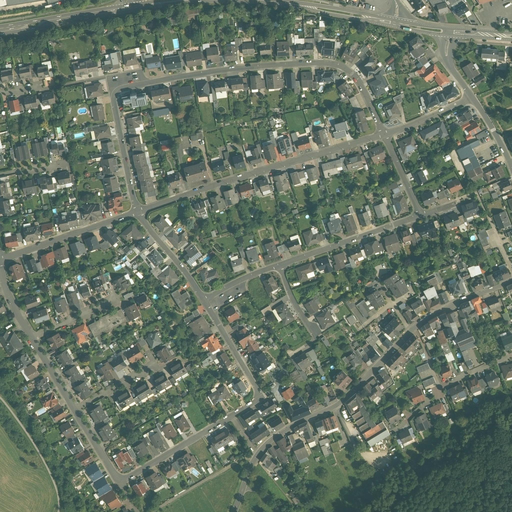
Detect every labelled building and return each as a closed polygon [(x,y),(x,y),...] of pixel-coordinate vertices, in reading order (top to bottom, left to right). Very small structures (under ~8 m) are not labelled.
[(412,0),(411,0),(409,0),(410,2),(417,11),(425,5),(420,0),(412,0)] [(440,4),(437,5),(439,14),(448,11),(446,3),(440,4)] [(469,10),(464,3),(459,6),(464,13),(469,10)] [(464,13),(459,6),(454,10),(459,17),(464,13)] [(419,37),(416,37),(409,42),(415,49),(415,50),(420,46),(423,44),(419,37)] [(323,41),(322,45),(322,54),(334,55),(335,42),(323,41)] [(288,42),(277,42),(278,56),(289,55),(288,43),(288,42)] [(253,43),(242,44),(242,48),(243,55),(254,53),(253,43)] [(304,44),(296,45),(296,55),(305,54),(304,44)] [(313,44),(304,44),(305,54),(313,54),(313,44)] [(270,45),(260,46),(261,55),(271,54),(270,46),(270,45)] [(235,46),(228,47),(228,51),(226,51),(227,61),(237,60),(236,49),(236,46),(235,46)] [(420,46),(415,50),(415,49),(412,52),(418,61),(424,57),(426,55),(420,46)] [(218,47),(206,49),(208,58),(204,59),(205,60),(211,59),(212,63),(220,62),(218,47)] [(357,53),(347,48),(342,57),(352,62),(357,53)] [(501,52),(498,52),(498,50),(482,49),(482,53),(481,58),(497,59),(497,60),(504,61),(505,53),(501,52)] [(117,52),(111,54),(112,59),(107,60),(108,65),(109,69),(111,69),(112,69),(113,69),(119,67),(117,58),(118,58),(117,52)] [(200,52),(186,54),(187,58),(188,65),(188,66),(202,64),(202,61),(200,53),(200,52)] [(361,58),(360,58),(363,62),(369,57),(365,53),(364,54),(361,58)] [(135,54),(124,56),(126,66),(137,64),(136,56),(135,54)] [(159,56),(147,59),(147,61),(148,69),(161,67),(160,64),(159,56)] [(180,56),(166,58),(167,64),(168,70),(182,68),(182,67),(180,60),(180,56)] [(363,62),(358,66),(367,77),(373,72),(374,72),(374,71),(369,65),(374,61),(370,56),(369,57),(363,62)] [(424,57),(418,61),(422,66),(423,66),(428,62),(424,57)] [(504,61),(497,60),(496,69),(505,70),(506,63),(504,63),(505,61),(504,61)] [(97,62),(87,64),(86,62),(79,63),(78,63),(79,66),(75,68),(76,73),(77,76),(89,73),(88,72),(98,70),(97,62)] [(478,74),(471,63),(463,68),(470,79),(478,74)] [(382,65),(374,71),(374,72),(373,72),(375,75),(380,71),(385,67),(382,65)] [(441,75),(434,65),(432,67),(427,71),(424,73),(425,75),(428,79),(434,75),(437,78),(441,75)] [(14,75),(12,68),(6,69),(9,81),(14,80),(15,80),(14,75)] [(9,81),(6,69),(0,71),(2,78),(3,82),(9,81)] [(324,71),(318,72),(319,77),(319,81),(319,82),(334,80),(333,73),(333,72),(324,73),(324,71)] [(312,72),(302,73),(302,86),(307,86),(308,87),(312,86),(313,86),(312,82),(312,72)] [(294,73),(286,74),(286,78),(287,78),(288,87),(295,87),(295,82),(294,81),(294,73)] [(443,73),(441,75),(437,78),(435,79),(438,83),(441,82),(448,80),(443,73)] [(279,75),(275,75),(275,74),(267,75),(268,89),(279,88),(278,86),(280,86),(280,80),(279,75)] [(261,75),(251,76),(252,89),(262,88),(262,82),(262,80),(261,75)] [(340,77),(336,84),(338,87),(344,82),(341,77),(340,77)] [(378,80),(370,83),(376,95),(386,91),(384,88),(387,86),(383,77),(378,80)] [(482,77),(474,81),(477,85),(484,80),(482,77)] [(232,80),(231,80),(232,85),(233,91),(244,89),(242,78),(232,80)] [(225,81),(215,83),(215,84),(216,93),(226,91),(225,81)] [(344,82),(338,87),(345,97),(353,91),(346,81),(344,82)] [(207,82),(197,83),(200,97),(209,95),(209,94),(207,82)] [(101,83),(95,84),(95,86),(87,87),(89,98),(97,96),(103,95),(101,83)] [(446,92),(442,94),(445,100),(458,94),(457,90),(452,85),(451,85),(444,88),(446,92)] [(191,86),(179,88),(178,86),(175,87),(176,96),(180,95),(181,100),(194,98),(191,86)] [(169,88),(152,91),(153,101),(171,97),(169,88)] [(136,92),(130,93),(131,96),(122,97),(124,109),(137,107),(137,104),(140,104),(140,106),(148,104),(145,93),(137,94),(136,92)] [(48,94),(42,95),(43,103),(44,106),(50,105),(50,104),(48,94)] [(401,94),(393,98),(395,103),(396,104),(402,102),(401,94)] [(437,96),(431,99),(429,94),(423,96),(425,101),(424,102),(427,108),(439,103),(437,96)] [(36,99),(36,96),(30,97),(32,108),(38,107),(38,105),(36,99)] [(354,96),(349,99),(354,110),(360,107),(354,96)] [(30,97),(24,98),(26,109),(32,108),(30,97)] [(18,100),(14,101),(10,101),(12,112),(19,110),(20,110),(19,105),(18,100)] [(395,103),(384,108),(389,120),(401,114),(396,104),(395,103)] [(97,105),(94,106),(96,116),(94,116),(95,120),(105,118),(102,104),(97,105)] [(169,108),(152,111),(153,117),(170,114),(169,108)] [(355,112),(354,113),(360,132),(369,129),(363,110),(362,111),(355,112)] [(468,110),(459,115),(462,121),(462,122),(467,119),(472,116),(468,110)] [(141,116),(127,119),(130,129),(136,128),(140,127),(139,123),(143,122),(141,116)] [(345,122),(336,125),(338,132),(334,133),(336,139),(346,136),(344,130),(347,129),(345,122)] [(435,126),(424,131),(427,137),(438,132),(440,135),(443,134),(444,137),(449,134),(445,127),(444,128),(441,122),(435,125),(435,126)] [(461,126),(463,131),(467,128),(467,127),(470,125),(468,122),(461,126)] [(470,125),(467,127),(467,128),(471,134),(471,135),(480,130),(476,122),(470,125)] [(100,128),(96,129),(96,130),(98,138),(111,136),(110,128),(107,128),(107,126),(100,128)] [(314,132),(313,132),(315,137),(317,145),(327,142),(324,129),(314,132)] [(138,136),(130,138),(132,146),(136,145),(140,144),(142,144),(140,136),(138,136)] [(412,136),(399,142),(404,154),(403,152),(408,150),(407,148),(411,146),(413,150),(418,148),(412,136)] [(289,138),(285,140),(284,139),(278,141),(279,145),(282,155),(293,152),(291,147),(289,138)] [(297,141),(296,141),(297,144),(299,150),(311,147),(308,138),(297,141)] [(478,140),(470,144),(472,148),(480,145),(478,140)] [(46,146),(45,142),(39,143),(42,155),(47,154),(46,146)] [(113,142),(103,144),(105,154),(115,152),(113,142)] [(33,144),(34,148),(36,157),(42,155),(39,143),(33,144)] [(274,147),(273,144),(263,147),(265,152),(267,159),(267,160),(276,157),(274,147)] [(470,144),(457,150),(462,160),(475,154),(472,148),(470,144)] [(27,145),(21,146),(24,159),(30,158),(28,149),(27,145)] [(381,145),(369,151),(369,152),(371,156),(374,163),(386,158),(384,154),(385,154),(381,145)] [(16,147),(16,152),(18,160),(24,159),(21,146),(16,147)] [(257,148),(251,150),(253,156),(250,157),(251,163),(252,164),(261,161),(259,154),(258,148),(257,148)] [(137,154),(134,155),(135,161),(146,159),(145,152),(143,153),(137,154)] [(360,154),(345,159),(349,171),(363,166),(360,154)] [(475,154),(462,160),(463,162),(466,169),(467,172),(480,166),(475,154)] [(242,155),(233,157),(236,169),(246,166),(242,155)] [(345,157),(340,158),(341,160),(342,166),(344,172),(349,171),(345,159),(345,157)] [(116,158),(102,160),(103,166),(105,166),(106,171),(106,172),(112,170),(118,169),(116,158)] [(146,159),(135,161),(136,167),(137,167),(148,165),(146,159)] [(222,160),(212,163),(214,172),(225,169),(222,160)] [(334,162),(322,165),(325,177),(330,175),(330,177),(331,176),(331,175),(337,173),(336,168),(334,162)] [(205,163),(195,165),(199,180),(210,177),(205,163)] [(148,165),(137,167),(139,174),(150,171),(148,165)] [(195,165),(184,169),(188,183),(199,180),(195,165)] [(500,165),(496,167),(496,166),(491,167),(493,171),(495,176),(496,178),(504,174),(500,165)] [(480,166),(467,172),(472,182),(484,176),(485,176),(483,172),(480,166)] [(316,167),(307,170),(310,181),(319,179),(316,167)] [(491,167),(483,172),(485,176),(484,176),(488,183),(496,178),(495,176),(490,178),(488,174),(493,171),(491,167)] [(150,171),(139,174),(140,180),(141,180),(151,177),(150,171)] [(297,171),(290,173),(294,185),(301,183),(299,179),(298,173),(297,171)] [(414,174),(418,184),(426,181),(422,171),(414,174)] [(179,174),(178,173),(168,175),(172,187),(182,184),(181,179),(179,174)] [(284,174),(274,177),(278,190),(288,187),(286,179),(284,174)] [(113,177),(105,179),(105,183),(105,184),(106,184),(107,192),(109,191),(119,189),(116,176),(113,177)] [(48,188),(46,179),(46,177),(40,178),(41,184),(42,189),(48,188)] [(151,177),(141,180),(142,186),(153,183),(152,177),(151,177)] [(53,183),(52,178),(46,179),(48,188),(48,190),(54,189),(53,183)] [(35,186),(34,179),(28,181),(31,193),(36,192),(36,191),(35,186)] [(265,180),(264,179),(263,180),(259,181),(261,186),(262,191),(270,189),(269,186),(267,179),(265,180)] [(458,179),(453,181),(453,183),(450,184),(452,188),(450,189),(452,192),(462,188),(458,179)] [(28,181),(22,182),(24,189),(25,194),(31,193),(28,181)] [(401,192),(396,181),(387,185),(389,189),(392,188),(395,194),(401,192)] [(508,181),(501,184),(503,189),(504,190),(503,190),(503,191),(509,189),(511,188),(508,181)] [(153,183),(142,186),(143,192),(144,192),(147,192),(150,191),(153,190),(155,190),(153,183)] [(248,187),(245,186),(240,187),(240,188),(242,194),(242,195),(242,196),(245,195),(245,196),(249,195),(249,194),(252,193),(253,193),(252,190),(251,185),(248,186),(248,187)] [(233,189),(225,192),(227,199),(228,204),(235,202),(236,201),(234,194),(235,194),(233,189)] [(443,191),(437,194),(440,200),(446,197),(443,191)] [(121,193),(115,194),(115,197),(111,198),(108,199),(110,206),(111,206),(112,211),(123,208),(122,203),(120,203),(119,199),(122,198),(121,193)] [(432,193),(428,194),(428,193),(422,196),(422,195),(421,195),(426,205),(426,204),(428,202),(429,203),(435,200),(433,197),(434,197),(432,193)] [(219,196),(217,196),(211,198),(215,209),(216,209),(217,209),(218,208),(220,207),(221,209),(223,208),(221,201),(221,199),(219,196)] [(402,196),(394,199),(399,214),(409,210),(403,196),(402,196)] [(204,201),(201,202),(201,201),(197,203),(198,204),(195,205),(194,205),(196,210),(197,210),(199,214),(201,213),(202,215),(207,214),(205,207),(207,207),(205,201),(204,201)] [(475,201),(471,203),(470,204),(469,205),(473,215),(479,213),(475,201)] [(384,203),(374,207),(378,218),(388,214),(385,205),(384,203)] [(471,203),(462,206),(465,214),(466,217),(467,220),(474,218),(473,215),(469,205),(470,204),(471,203)] [(96,206),(91,206),(91,205),(86,206),(84,210),(84,211),(86,218),(87,220),(91,219),(91,220),(95,219),(94,218),(96,218),(98,216),(97,215),(101,214),(100,206),(96,207),(96,206)] [(10,206),(0,207),(0,210),(1,214),(6,213),(11,212),(10,206)] [(367,212),(358,215),(362,227),(371,224),(367,212)] [(505,218),(503,213),(501,214),(500,213),(495,216),(497,221),(498,221),(500,228),(509,224),(507,217),(505,218)] [(76,214),(67,216),(69,227),(78,225),(76,214)] [(449,216),(444,217),(447,227),(454,225),(454,224),(460,222),(458,218),(457,217),(456,214),(449,216)] [(67,216),(58,217),(58,218),(59,221),(58,222),(58,226),(60,226),(61,230),(70,228),(69,227),(67,216)] [(352,216),(343,219),(344,223),(345,223),(348,232),(356,229),(352,216)] [(170,226),(161,217),(155,223),(163,232),(170,226)] [(331,222),(326,223),(330,234),(340,230),(338,223),(337,220),(336,220),(331,222)] [(428,225),(423,227),(422,225),(418,227),(420,231),(422,238),(422,236),(428,233),(428,232),(430,231),(432,238),(438,236),(435,229),(436,229),(433,221),(428,223),(428,225)] [(42,226),(43,232),(44,235),(54,233),(52,224),(42,226)] [(143,236),(133,225),(121,235),(126,240),(132,236),(137,242),(143,236)] [(170,226),(163,232),(165,234),(173,228),(171,225),(170,226)] [(34,226),(24,228),(26,236),(27,241),(38,239),(37,233),(37,231),(35,231),(34,226)] [(173,228),(165,234),(167,237),(173,232),(173,228)] [(408,230),(401,232),(404,242),(411,240),(410,236),(408,230)] [(486,230),(479,234),(482,239),(486,237),(489,236),(486,230)] [(111,232),(110,231),(109,231),(107,233),(106,233),(104,235),(108,239),(112,244),(114,242),(115,242),(118,240),(116,238),(111,232)] [(317,234),(311,236),(310,231),(304,233),(308,246),(320,242),(320,241),(317,235),(317,234)] [(420,231),(414,233),(414,234),(416,240),(422,238),(420,231)] [(181,240),(173,232),(167,237),(178,249),(187,241),(184,237),(181,240)] [(395,235),(390,237),(390,236),(385,238),(387,245),(385,246),(388,254),(400,249),(395,235)] [(16,236),(5,238),(7,247),(18,245),(16,236)] [(96,236),(87,239),(86,241),(89,248),(90,249),(95,247),(96,248),(99,247),(96,236)] [(482,239),(480,240),(482,246),(488,244),(486,237),(482,239)] [(138,245),(136,246),(141,251),(145,247),(149,245),(148,243),(148,242),(147,241),(145,241),(144,239),(138,245)] [(298,239),(287,243),(290,251),(301,248),(298,239)] [(377,240),(371,242),(375,253),(381,250),(377,240)] [(78,242),(71,245),(75,255),(77,254),(79,256),(81,253),(83,252),(81,245),(80,243),(78,242)] [(106,242),(100,244),(102,250),(110,247),(106,242)] [(278,256),(273,242),(265,245),(268,254),(264,256),(266,260),(278,256)] [(371,242),(365,245),(366,248),(369,255),(375,253),(371,242)] [(65,247),(58,249),(58,250),(59,250),(61,258),(61,259),(68,257),(65,247)] [(145,247),(141,251),(139,253),(140,256),(143,254),(147,250),(145,247)] [(359,247),(349,250),(351,256),(352,260),(353,260),(358,258),(363,256),(359,247)] [(191,252),(185,257),(190,264),(195,260),(201,255),(196,248),(191,252)] [(147,250),(143,254),(146,258),(148,257),(152,253),(151,253),(148,249),(147,250)] [(254,249),(246,252),(251,264),(260,261),(257,254),(256,249),(254,249)] [(164,260),(155,250),(151,253),(152,253),(148,257),(156,266),(158,265),(164,260)] [(50,253),(42,256),(43,259),(46,266),(54,263),(52,258),(50,253)] [(343,253),(334,256),(338,269),(345,267),(342,258),(345,257),(343,253)] [(353,261),(353,260),(352,260),(351,256),(348,257),(350,263),(352,269),(357,268),(354,261),(353,261)] [(328,258),(317,262),(319,268),(319,269),(320,270),(325,268),(326,270),(325,270),(326,273),(333,271),(328,258)] [(34,259),(27,261),(30,272),(37,269),(38,269),(36,264),(34,259)] [(241,259),(231,262),(235,272),(244,269),(241,259)] [(464,260),(459,262),(459,261),(456,262),(459,269),(467,266),(464,260)] [(310,264),(296,269),(300,281),(307,279),(306,279),(305,274),(313,271),(310,264)] [(479,266),(468,270),(469,271),(471,277),(484,272),(481,264),(478,265),(479,266)] [(17,265),(10,267),(11,271),(10,272),(11,274),(13,275),(15,279),(21,277),(21,276),(18,266),(17,265)] [(155,266),(153,268),(154,268),(151,271),(153,273),(159,268),(159,267),(158,267),(159,266),(158,265),(156,266),(156,267),(155,266)] [(507,267),(500,270),(503,278),(510,276),(507,267)] [(159,268),(153,273),(155,276),(162,271),(159,268)] [(170,268),(159,277),(165,283),(168,281),(171,285),(179,279),(170,268)] [(208,274),(207,269),(204,270),(200,271),(200,272),(204,283),(219,278),(217,271),(208,274)] [(500,270),(493,273),(494,273),(496,281),(503,278),(500,270)] [(469,271),(461,274),(464,280),(471,277),(469,271)] [(400,280),(396,273),(384,281),(388,287),(390,286),(397,297),(408,291),(406,288),(406,287),(401,279),(400,280)] [(494,273),(487,276),(488,278),(487,279),(488,281),(489,280),(491,286),(497,283),(496,281),(494,273)] [(117,279),(115,280),(114,281),(114,280),(113,281),(112,282),(113,283),(113,284),(115,287),(117,286),(127,281),(124,276),(118,279),(117,279)] [(435,276),(427,280),(430,287),(436,284),(439,283),(436,278),(435,276)] [(272,277),(265,281),(268,287),(270,291),(271,291),(274,290),(273,288),(277,286),(272,277)] [(474,281),(473,281),(476,289),(483,286),(484,286),(483,284),(480,278),(474,281)] [(101,279),(94,282),(98,292),(105,290),(103,284),(101,279)] [(127,281),(117,286),(118,289),(118,290),(119,291),(120,291),(121,291),(121,290),(122,289),(123,290),(125,289),(125,288),(131,285),(129,280),(127,281)] [(460,291),(461,293),(465,291),(461,283),(460,280),(457,282),(460,291)] [(168,281),(165,283),(165,284),(163,286),(166,290),(171,285),(168,281)] [(457,282),(449,285),(453,294),(460,291),(457,282)] [(376,291),(371,283),(367,286),(372,294),(376,291)] [(88,286),(81,288),(82,291),(84,298),(91,295),(88,286)] [(434,286),(430,288),(423,291),(426,295),(428,299),(429,298),(429,299),(433,297),(437,295),(436,291),(434,286)] [(372,294),(368,296),(370,301),(375,308),(384,302),(377,290),(376,291),(372,294)] [(75,292),(71,293),(70,293),(68,293),(68,294),(67,294),(71,305),(79,302),(76,294),(75,292)] [(182,296),(180,293),(178,293),(173,296),(180,307),(185,304),(187,308),(194,303),(187,292),(182,296)] [(441,304),(449,301),(445,292),(439,294),(437,295),(439,299),(441,304)] [(145,296),(137,300),(142,308),(150,304),(145,296)] [(479,296),(472,300),(476,309),(477,312),(481,311),(479,304),(478,303),(481,301),(479,296)] [(27,300),(26,301),(28,308),(38,304),(36,297),(33,298),(27,300)] [(497,297),(487,300),(488,301),(490,308),(491,309),(500,305),(497,297)] [(428,299),(423,302),(429,312),(435,308),(434,308),(432,304),(429,299),(429,298),(428,299)] [(63,299),(55,302),(59,312),(66,310),(65,305),(63,299)] [(312,300),(305,305),(311,314),(320,308),(315,300),(314,299),(312,300)] [(421,300),(411,305),(416,313),(416,314),(420,312),(420,310),(425,308),(423,302),(421,300)] [(350,303),(348,301),(346,303),(351,310),(356,306),(352,301),(350,303)] [(370,301),(366,303),(370,310),(375,308),(370,301)] [(466,302),(460,305),(461,305),(460,305),(462,309),(463,312),(468,310),(471,308),(468,301),(467,301),(466,302)] [(362,304),(360,302),(356,306),(365,319),(369,315),(368,313),(362,304)] [(365,302),(362,304),(368,313),(371,311),(370,310),(366,303),(365,302)] [(284,303),(275,309),(285,324),(294,318),(288,309),(288,310),(284,303)] [(135,304),(125,309),(128,316),(130,320),(131,320),(141,315),(135,304)] [(269,305),(261,311),(264,316),(273,311),(269,305)] [(46,308),(42,310),(43,314),(41,314),(42,317),(44,316),(46,320),(50,319),(46,308)] [(239,317),(233,308),(225,313),(231,322),(239,317)] [(109,314),(102,318),(102,319),(95,323),(97,325),(101,334),(127,321),(125,317),(121,309),(110,315),(109,314)] [(197,309),(192,312),(195,317),(200,314),(197,309)] [(462,309),(457,310),(461,320),(465,318),(466,318),(464,315),(463,312),(462,309)] [(470,312),(464,315),(466,318),(471,316),(471,317),(475,316),(477,315),(478,314),(477,312),(476,309),(470,312)] [(42,310),(33,313),(37,323),(46,320),(44,316),(42,317),(41,314),(43,314),(42,310)] [(324,313),(317,317),(324,329),(333,323),(329,317),(331,316),(328,312),(327,310),(324,313)] [(412,316),(408,311),(403,313),(410,324),(415,321),(414,321),(418,318),(416,314),(416,313),(412,316)] [(454,312),(447,315),(450,322),(453,321),(457,320),(454,312)] [(507,312),(502,314),(505,322),(510,320),(507,312)] [(445,313),(440,315),(443,323),(445,322),(448,320),(445,313)] [(352,316),(347,319),(351,326),(353,324),(354,323),(354,322),(356,321),(352,316)] [(195,321),(194,322),(194,321),(193,322),(190,324),(198,336),(201,334),(201,335),(206,332),(210,329),(202,317),(195,321)] [(437,317),(428,322),(429,323),(432,328),(436,326),(440,324),(437,317)] [(395,318),(383,330),(386,333),(392,338),(393,339),(399,333),(398,331),(403,326),(395,318)] [(471,331),(465,318),(461,320),(465,329),(458,332),(453,321),(450,322),(456,337),(471,331)] [(95,323),(89,326),(95,337),(101,334),(97,325),(95,323)] [(432,328),(429,323),(424,326),(421,328),(426,336),(434,333),(434,331),(432,328)] [(85,324),(72,330),(78,343),(85,339),(83,335),(88,333),(89,332),(86,327),(85,324)] [(95,337),(89,326),(86,327),(89,332),(88,333),(91,339),(95,337)] [(447,327),(443,330),(446,338),(454,334),(451,326),(447,327)] [(246,330),(245,331),(244,329),(239,332),(238,333),(239,335),(238,336),(241,340),(250,335),(250,334),(249,331),(246,330)] [(6,331),(0,334),(0,338),(2,342),(5,340),(5,339),(9,337),(6,331)] [(471,331),(456,337),(459,346),(464,344),(470,342),(475,340),(471,331)] [(18,340),(15,333),(14,334),(12,334),(12,335),(9,337),(5,339),(5,340),(7,343),(6,344),(6,346),(8,349),(9,350),(11,353),(15,351),(17,351),(19,350),(19,348),(22,346),(20,342),(19,342),(18,341),(18,340)] [(54,335),(53,335),(52,335),(51,337),(50,337),(47,339),(50,344),(61,339),(58,333),(54,335)] [(156,333),(153,335),(152,334),(150,334),(149,335),(149,336),(149,337),(147,339),(152,348),(155,346),(158,344),(161,342),(156,333)] [(440,334),(437,335),(440,344),(447,342),(443,333),(440,334)] [(209,337),(201,342),(204,347),(207,345),(211,352),(217,349),(221,347),(221,346),(214,334),(209,337)] [(250,335),(241,340),(240,341),(242,345),(244,345),(245,347),(246,346),(246,347),(248,348),(248,349),(248,350),(253,346),(255,349),(259,347),(259,346),(256,341),(253,343),(251,343),(251,342),(250,340),(251,340),(251,338),(250,335)] [(384,335),(379,339),(388,349),(393,344),(389,340),(384,335)] [(414,335),(408,341),(414,347),(420,341),(418,339),(419,338),(417,336),(416,337),(414,335)] [(141,346),(147,343),(143,336),(137,339),(141,346)] [(370,336),(366,339),(367,341),(369,344),(372,347),(376,343),(376,342),(371,337),(370,336)] [(511,347),(507,336),(502,338),(503,341),(506,349),(507,350),(511,347)] [(324,337),(321,338),(326,347),(329,345),(324,337)] [(61,339),(50,344),(53,349),(57,347),(58,348),(59,347),(60,346),(64,344),(61,339)] [(414,347),(408,341),(402,347),(408,353),(414,347)] [(451,353),(447,342),(440,344),(448,362),(454,359),(451,352),(451,353)] [(354,352),(350,345),(345,349),(350,355),(353,353),(354,352)] [(140,350),(137,346),(136,347),(132,350),(138,359),(143,356),(140,350)] [(162,349),(156,352),(159,357),(169,351),(166,347),(162,349)] [(372,347),(367,351),(365,353),(373,363),(380,356),(372,347)] [(313,349),(307,352),(312,359),(313,361),(318,359),(313,349)] [(466,350),(461,351),(465,361),(471,359),(467,349),(466,350)] [(57,356),(56,356),(59,361),(69,355),(66,350),(65,351),(57,356)] [(138,359),(132,350),(127,353),(132,362),(138,359)] [(405,357),(398,350),(392,357),(399,363),(405,357)] [(122,351),(118,354),(120,357),(121,356),(124,361),(127,359),(122,351)] [(169,351),(159,357),(162,362),(168,358),(172,356),(171,356),(169,351)] [(443,352),(434,356),(436,360),(445,356),(443,352)] [(31,361),(26,353),(15,360),(17,363),(17,364),(19,368),(25,365),(31,361)] [(232,364),(225,353),(222,354),(217,357),(218,358),(224,368),(232,364)] [(252,360),(251,360),(257,370),(260,368),(261,369),(265,366),(266,367),(270,365),(263,353),(257,357),(252,360)] [(305,353),(296,359),(298,363),(300,366),(301,366),(309,361),(305,353)] [(353,353),(350,355),(346,358),(344,359),(347,363),(350,361),(354,367),(358,365),(359,366),(362,364),(361,362),(357,357),(359,356),(357,354),(356,355),(354,356),(353,353)] [(373,363),(366,353),(363,355),(366,359),(365,360),(369,366),(373,363)] [(69,355),(59,361),(62,366),(67,363),(72,360),(69,355)] [(124,361),(121,356),(120,357),(117,359),(122,368),(127,365),(124,361)] [(399,363),(392,357),(386,363),(393,369),(399,363)] [(122,368),(117,359),(114,361),(112,362),(118,371),(122,368)] [(109,362),(103,365),(104,367),(105,366),(108,370),(112,368),(110,363),(109,362)] [(181,362),(180,363),(175,366),(181,375),(184,374),(184,372),(186,371),(185,368),(181,362)] [(300,366),(298,363),(294,365),(297,369),(301,375),(305,373),(301,366),(300,366)] [(428,363),(416,368),(419,373),(430,369),(428,363)] [(511,363),(506,365),(505,365),(501,366),(502,370),(503,370),(503,372),(505,376),(511,374),(511,363)] [(448,364),(445,366),(444,366),(441,367),(440,368),(444,378),(452,374),(448,364)] [(72,367),(65,371),(69,377),(78,371),(76,367),(75,365),(72,367)] [(105,366),(104,367),(99,369),(101,374),(100,374),(102,377),(103,377),(105,381),(108,379),(109,379),(111,378),(109,373),(108,370),(105,366)] [(175,366),(170,368),(171,369),(170,370),(174,377),(175,378),(177,376),(179,377),(181,375),(175,366)] [(39,374),(34,367),(33,368),(26,372),(27,372),(31,379),(39,374)] [(297,369),(290,374),(295,383),(304,380),(301,375),(297,369)] [(78,371),(69,377),(72,382),(78,378),(82,376),(81,375),(78,371)] [(339,375),(338,374),(336,376),(338,377),(334,380),(343,388),(351,379),(342,371),(339,375)] [(389,378),(383,371),(377,376),(382,383),(389,378)] [(494,372),(489,374),(488,373),(486,377),(489,384),(493,385),(498,383),(499,380),(499,379),(499,378),(498,377),(496,376),(494,372)] [(165,375),(164,375),(159,378),(165,387),(168,386),(168,384),(170,383),(169,380),(166,375),(165,375)] [(434,377),(422,382),(425,387),(436,383),(434,377)] [(486,377),(481,379),(484,386),(489,384),(486,377)] [(159,378),(154,381),(155,381),(153,382),(157,387),(158,390),(161,388),(162,389),(165,387),(159,378)] [(389,378),(382,383),(379,386),(381,391),(382,392),(382,393),(392,385),(389,380),(390,379),(389,378)] [(476,378),(468,381),(469,385),(468,386),(469,388),(471,389),(472,392),(480,389),(477,381),(476,378)] [(48,386),(44,379),(40,381),(35,384),(40,392),(48,386)] [(234,385),(239,393),(240,392),(245,389),(246,389),(242,381),(235,385),(234,385)] [(81,384),(75,387),(78,393),(88,387),(86,383),(85,382),(81,384)] [(147,383),(146,384),(146,383),(141,386),(147,396),(150,394),(150,393),(152,391),(152,390),(147,383)] [(367,383),(362,388),(367,394),(372,389),(367,383)] [(460,384),(449,389),(454,400),(465,395),(463,390),(460,384)] [(336,396),(331,385),(327,388),(332,398),(336,396)] [(147,396),(141,386),(136,389),(136,390),(135,390),(139,396),(140,398),(143,397),(144,397),(147,396)] [(225,386),(213,393),(215,394),(214,394),(217,397),(215,398),(218,402),(225,398),(226,399),(231,396),(225,386)] [(88,387),(78,393),(82,398),(85,396),(86,396),(87,396),(88,395),(91,393),(91,394),(94,392),(93,390),(90,391),(88,387)] [(289,387),(282,392),(286,399),(292,395),(294,394),(289,387)] [(380,392),(375,387),(372,389),(367,394),(368,395),(371,400),(372,399),(377,395),(380,393),(380,392)] [(417,387),(406,392),(408,397),(412,396),(411,393),(418,390),(417,387)] [(418,390),(411,393),(412,396),(415,403),(424,399),(424,398),(424,397),(422,396),(421,392),(420,389),(418,390)] [(134,399),(129,391),(128,392),(128,391),(122,394),(128,404),(131,402),(131,401),(134,399)] [(294,394),(292,395),(295,401),(299,398),(303,404),(305,407),(308,406),(298,392),(294,394)] [(213,393),(212,393),(213,394),(209,396),(214,404),(218,402),(215,398),(217,397),(214,394),(213,393)] [(365,406),(357,393),(348,400),(350,405),(355,402),(360,409),(365,406)] [(57,403),(52,394),(45,398),(44,398),(42,399),(42,401),(43,402),(44,402),(46,406),(51,403),(52,406),(57,403)] [(122,394),(117,397),(118,398),(117,398),(120,404),(122,407),(124,405),(126,406),(128,404),(122,394)] [(326,394),(320,397),(325,406),(334,402),(332,398),(329,399),(326,394)] [(314,397),(306,402),(311,410),(319,405),(314,397)] [(272,399),(269,401),(266,403),(271,410),(277,407),(272,399)] [(348,400),(345,403),(352,415),(356,413),(350,405),(348,400)] [(271,410),(266,403),(261,405),(260,406),(263,412),(265,414),(271,410)] [(441,403),(430,408),(434,417),(445,412),(445,411),(442,405),(441,403)] [(294,412),(290,404),(284,407),(291,421),(296,419),(295,418),(297,417),(294,412)] [(54,408),(51,410),(53,413),(62,408),(60,405),(54,408)] [(95,408),(90,411),(91,412),(90,412),(93,417),(103,412),(101,409),(100,408),(98,406),(95,408)] [(301,409),(294,412),(297,417),(295,418),(296,419),(311,413),(308,406),(305,407),(301,409)] [(352,415),(370,446),(389,434),(382,420),(376,424),(365,406),(360,409),(360,410),(356,413),(352,415)] [(66,415),(62,408),(53,413),(57,420),(66,415)] [(253,409),(244,415),(248,422),(257,416),(255,412),(253,409)] [(391,412),(388,413),(387,416),(391,423),(391,422),(400,418),(396,409),(394,409),(391,410),(391,412)] [(103,412),(93,417),(96,422),(97,422),(97,423),(103,420),(105,418),(104,416),(105,414),(103,412)] [(420,417),(416,419),(418,424),(416,425),(418,430),(429,425),(427,421),(424,414),(420,416),(420,417)] [(183,415),(175,419),(180,427),(182,431),(190,427),(185,419),(183,415)] [(244,415),(243,415),(239,417),(245,428),(250,425),(248,422),(244,415)] [(338,426),(334,415),(328,418),(332,428),(338,426)] [(272,422),(272,423),(274,426),(276,429),(284,424),(280,417),(272,422)] [(332,428),(328,418),(322,420),(325,430),(332,428)] [(322,420),(315,422),(320,435),(326,432),(325,430),(322,420)] [(307,421),(298,425),(301,431),(303,429),(304,431),(310,429),(307,421)] [(69,423),(65,425),(64,425),(62,426),(62,427),(61,428),(65,435),(72,431),(74,430),(69,423)] [(162,428),(162,429),(163,431),(169,440),(177,435),(170,423),(162,428)] [(106,425),(99,429),(99,430),(99,431),(102,436),(111,430),(110,427),(108,427),(107,424),(106,425)] [(265,424),(250,435),(255,442),(262,438),(264,436),(270,432),(265,424)] [(158,427),(153,430),(155,434),(157,433),(160,437),(162,435),(161,432),(158,427)] [(227,429),(221,433),(217,435),(211,439),(214,443),(217,448),(227,442),(233,439),(230,433),(227,429)] [(310,429),(304,431),(304,432),(308,443),(315,440),(313,435),(310,429)] [(111,430),(102,436),(105,441),(105,440),(106,441),(111,438),(114,436),(113,434),(113,432),(111,430)] [(408,430),(399,434),(403,442),(408,440),(409,440),(412,439),(408,430)] [(160,437),(157,433),(155,434),(150,437),(156,447),(163,443),(160,437)] [(292,434),(288,436),(290,440),(292,446),(297,444),(292,434)] [(68,439),(67,439),(69,443),(77,438),(74,435),(68,439)] [(69,443),(67,444),(73,453),(78,450),(83,448),(83,447),(78,438),(77,438),(69,443)] [(145,438),(141,440),(143,443),(146,447),(149,445),(145,438)] [(287,442),(284,438),(277,441),(281,447),(283,451),(290,447),(287,442)] [(297,444),(292,446),(293,446),(296,454),(306,448),(303,441),(297,444)] [(143,443),(139,446),(139,445),(135,447),(140,457),(148,452),(146,447),(143,443)] [(217,448),(214,443),(210,445),(215,453),(218,451),(217,448)] [(275,451),(272,446),(268,449),(274,458),(278,455),(275,451)] [(281,447),(275,451),(278,455),(282,462),(288,459),(283,451),(281,447)] [(309,454),(306,448),(296,454),(298,459),(306,456),(309,454)] [(136,456),(132,449),(128,451),(133,458),(136,456)] [(93,460),(88,451),(84,454),(79,457),(84,465),(93,460)] [(127,451),(123,454),(122,451),(116,454),(118,457),(114,459),(120,469),(124,466),(122,462),(126,459),(128,463),(133,461),(127,451)] [(190,457),(188,453),(178,459),(178,460),(182,467),(186,465),(187,467),(194,463),(193,462),(190,457)] [(179,469),(175,462),(171,464),(176,472),(179,470),(179,469)] [(95,463),(86,468),(88,471),(96,466),(95,463)] [(171,464),(171,463),(163,468),(165,472),(165,474),(166,476),(168,476),(168,477),(176,472),(171,464)] [(101,473),(96,466),(88,471),(92,478),(101,473)] [(279,466),(274,469),(278,475),(283,472),(279,466)] [(155,472),(146,478),(154,490),(162,485),(161,483),(162,483),(159,479),(155,472)] [(101,473),(92,478),(94,482),(103,476),(101,473)] [(103,476),(94,482),(96,485),(105,480),(103,476)] [(144,479),(132,486),(139,497),(143,494),(143,493),(147,491),(146,489),(142,482),(145,481),(144,479)] [(109,487),(105,480),(96,485),(100,492),(109,487)] [(109,487),(100,492),(97,494),(99,497),(111,490),(109,487)] [(111,490),(99,497),(101,500),(105,498),(105,497),(113,492),(112,490),(111,490)] [(120,503),(113,492),(105,497),(105,498),(112,508),(116,506),(120,503)] [(297,495),(292,498),(295,504),(300,501),(297,495)]
